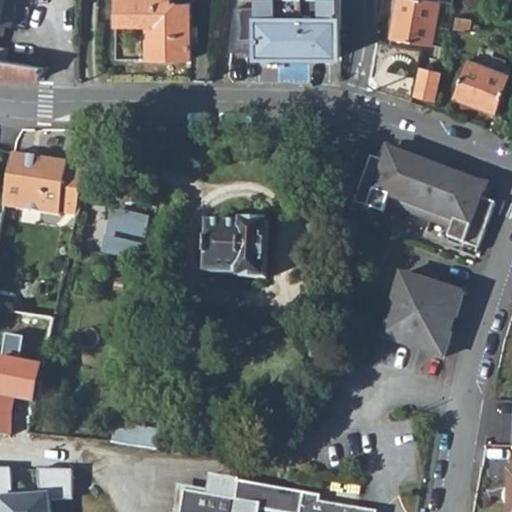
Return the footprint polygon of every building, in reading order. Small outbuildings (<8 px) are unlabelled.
[(17,0),(5,0),(0,23),(12,24),(17,0)] [(172,0),(116,0),(116,26),(149,26),(149,60),(192,60),(192,2),(173,2),(172,0)] [(258,57),(342,57),(340,0),(258,0),(258,8),(238,7),(232,51),(258,51),(258,57)] [(440,0),(393,0),(388,36),(434,43),(440,0)] [(0,78),(41,79),(47,67),(0,59),(0,78)] [(509,74),(467,59),(454,98),(496,112),(509,74)] [(441,74),(423,69),(416,95),(435,99),(441,74)] [(488,185),(389,148),(385,161),(372,156),(355,203),(379,212),(382,202),(460,230),(456,239),(460,241),(463,233),(483,240),(496,202),(484,198),(488,185)] [(2,205),(58,217),(59,213),(75,217),(86,169),(70,167),(71,162),(13,151),(8,175),(2,205)] [(111,206),(101,251),(141,260),(150,215),(111,206)] [(241,220),(207,218),(204,270),(239,271),(238,274),(266,276),(268,218),(242,216),(241,220)] [(483,240),(463,233),(460,241),(480,248),(483,240)] [(402,272),(385,326),(381,336),(424,350),(447,358),(455,329),(453,328),(453,325),(456,316),(459,317),(466,293),(445,286),(402,272)] [(10,314),(1,359),(43,366),(54,318),(11,310),(10,314)] [(12,469),(0,468),(0,511),(52,511),(51,500),(74,498),(74,469),(39,467),(41,494),(12,495),(12,469)] [(369,511),(323,503),(324,497),(245,483),(242,501),(235,500),(187,492),(183,511),(369,511)]
